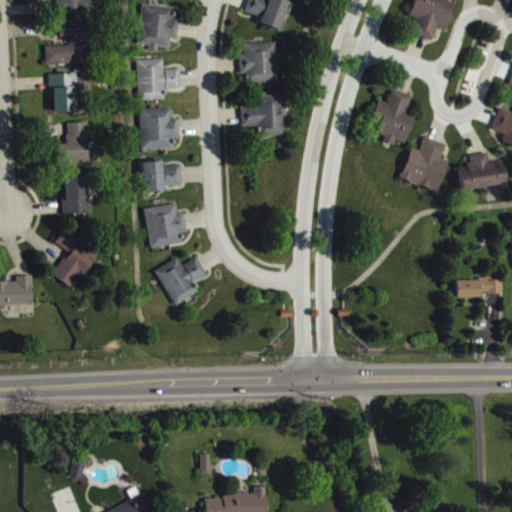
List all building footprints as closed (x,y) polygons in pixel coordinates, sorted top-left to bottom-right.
[(57,0),(58,16),(90,15),(89,0),(57,0)] [(261,21),(269,3),(262,0),(252,0),(246,15),(261,21)] [(290,5),(275,0),(270,0),(261,27),(281,34),(290,5)] [(447,34),(458,3),(450,0),(417,0),(412,16),(420,19),(414,37),(434,44),(438,31),(447,34)] [(140,48),(150,49),(150,52),(171,53),(172,42),(180,42),(181,22),(174,21),(175,11),(143,9),(140,48)] [(47,67),(89,66),(88,23),(60,24),(60,41),(70,41),(70,49),(47,50),(47,67)] [(241,77),(247,77),(247,87),(279,86),(278,46),(245,47),(246,57),(241,58),(241,77)] [(182,73),(165,73),(165,63),(139,64),(139,104),(167,104),(166,93),(182,92),(182,73)] [(51,78),(52,116),(78,115),(76,77),(51,78)] [(414,99),(393,93),(389,107),(381,105),(372,135),(386,140),(385,145),(396,149),(397,145),(407,148),(415,120),(408,118),(414,99)] [(242,111),(243,131),(261,130),(261,140),(287,140),(286,99),(258,100),(259,110),(242,111)] [(180,122),(174,122),(173,112),(141,113),(142,153),(175,152),(175,141),(181,141),(180,122)] [(88,126),(68,127),(69,148),(59,148),(60,170),(90,168),(88,126)] [(412,152),(401,183),(439,196),(449,165),(442,163),(447,148),(426,141),(421,155),(412,152)] [(504,164),(490,166),(489,157),(471,159),(472,170),(460,171),(462,193),(506,189),(504,164)] [(183,189),(182,169),(164,170),(164,165),(143,166),(145,196),(165,195),(165,190),(183,189)] [(64,182),(65,218),(89,217),(88,181),(64,182)] [(146,212),(151,252),(183,248),(182,236),(188,236),(185,216),(178,217),(177,208),(146,212)] [(57,247),(70,256),(54,279),(72,291),(81,277),(85,280),(101,256),(67,232),(57,247)] [(200,296),(194,286),(208,279),(198,261),(183,270),(179,262),(156,274),(176,310),(200,296)] [(0,309),(34,309),(33,280),(17,280),(17,285),(0,285),(0,309)] [(457,283),(458,303),(482,302),(482,298),(503,298),(502,282),(457,283)] [(211,458),(201,458),(202,478),(212,478),(211,458)] [(70,479),(82,482),(87,466),(75,462),(70,479)] [(206,511),(267,511),(267,491),(254,491),(254,496),(224,496),(224,502),(206,502),(206,511)] [(117,511),(150,511),(142,495),(131,501),(133,504),(117,511)]
